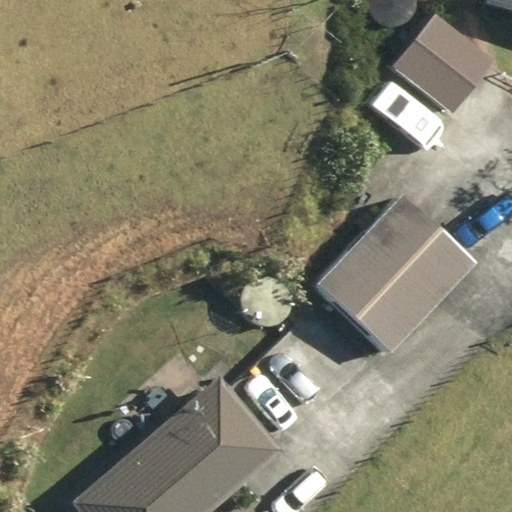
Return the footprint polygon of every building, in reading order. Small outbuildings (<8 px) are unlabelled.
[(403,31),(403,0),(361,0),(361,30),(403,31)] [(511,0),(469,0),(468,5),(511,18),(511,0)] [(418,145),(483,59),(428,18),(363,104),(418,145)] [(458,265),(386,200),(306,287),(378,353),(458,265)] [(213,379),(61,503),(67,511),(204,511),(275,455),(213,379)]
